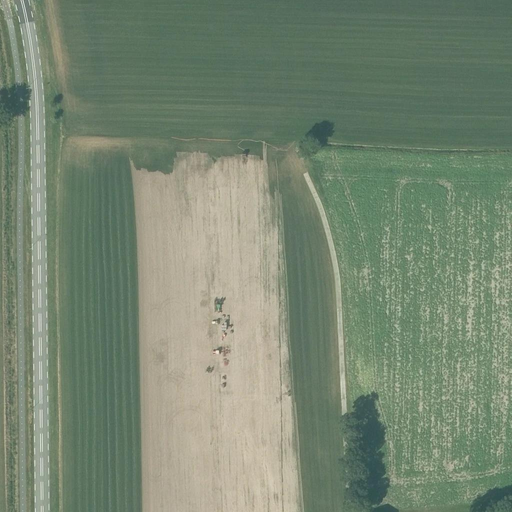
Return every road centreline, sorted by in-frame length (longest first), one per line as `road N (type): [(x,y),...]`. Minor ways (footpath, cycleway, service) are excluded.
road 1 (tertiary): [(41,511),(35,87),(21,0)]
road 2 (unknown): [(343,511),(331,280),(323,229),(286,141)]
